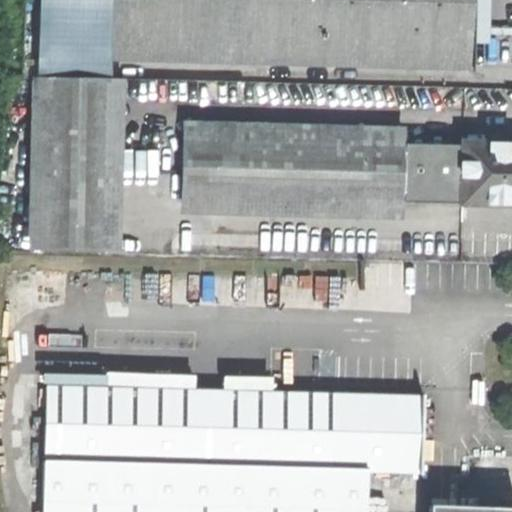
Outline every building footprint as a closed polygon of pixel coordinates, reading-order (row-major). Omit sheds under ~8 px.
[(468,0),(46,0),(44,76),(106,78),(106,58),(467,67),(468,22),(468,0)] [(241,99),(241,82),(106,78),(44,76),(40,250),(103,252),(106,95),(241,99)] [(461,88),(372,86),(371,104),(461,106),(461,88)] [(401,141),(181,137),(179,199),(399,205),(399,202),(511,204),(511,143),(462,142),(461,145),(401,143),(401,141)] [(417,472),(420,396),(44,386),(39,511),(363,511),(365,470),(417,472)]
